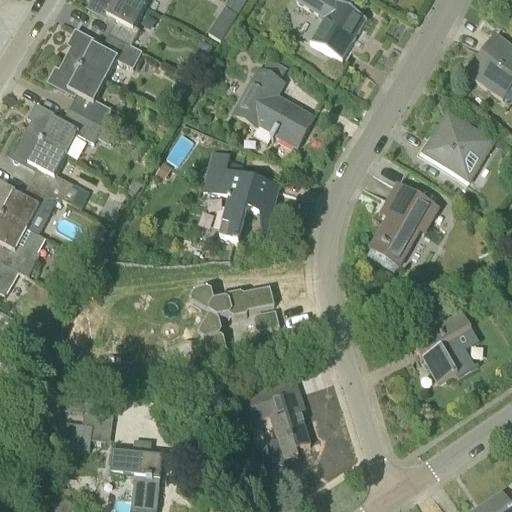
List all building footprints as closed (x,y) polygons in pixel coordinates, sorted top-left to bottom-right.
[(125,0),(98,0),(92,13),(116,25),(109,39),(130,50),(139,34),(135,32),(146,10),(125,0)] [(125,0),(146,10),(150,0),(125,0)] [(332,0),(297,0),(291,11),(316,25),(305,44),(342,65),(366,23),(334,5),(336,2),(332,0)] [(223,12),(206,39),(218,46),(235,20),(223,12)] [(77,40),(65,63),(106,85),(116,65),(133,74),(142,56),(130,50),(109,39),(102,53),(77,40)] [(511,52),(495,40),(468,81),(503,105),(511,93),(511,92),(511,52)] [(65,63),(52,87),(76,99),(70,113),(103,130),(111,114),(95,106),(106,85),(65,63)] [(258,71),(231,119),(258,135),(254,142),(266,149),(270,143),(273,145),(276,141),(297,153),(314,123),(278,102),(286,87),(258,71)] [(37,115),(26,137),(67,159),(77,140),(93,148),(103,130),(70,113),(63,127),(37,115)] [(433,143),(423,160),(471,188),(495,147),(453,122),(438,146),(433,143)] [(168,160),(180,167),(195,143),(183,135),(168,160)] [(26,137),(13,161),(37,174),(30,187),(52,198),(62,204),(65,205),(73,189),(60,183),(56,180),(67,159),(26,137)] [(212,156),(202,195),(228,203),(228,204),(229,205),(218,241),(237,246),(247,214),(259,217),(262,208),(273,211),(278,191),(226,177),(231,161),(212,156)] [(0,189),(0,218),(27,233),(37,214),(43,216),(49,220),(56,207),(59,209),(62,204),(52,198),(30,187),(23,201),(0,189)] [(370,254),(365,263),(393,279),(398,270),(401,272),(420,238),(426,239),(439,215),(398,191),(382,219),(389,224),(370,254)] [(0,218),(0,267),(19,277),(28,282),(37,263),(36,256),(44,242),(27,233),(0,218)] [(0,298),(5,301),(19,277),(0,267),(0,298)] [(194,297),(189,305),(200,312),(198,315),(201,326),(204,328),(198,340),(205,344),(190,347),(195,364),(204,362),(215,369),(218,378),(239,373),(236,361),(226,355),(219,325),(230,322),(234,324),(247,321),(249,317),(274,311),(270,293),(244,300),(241,298),(228,301),(226,304),(214,307),(211,296),(207,294),(194,297)] [(257,321),(254,326),(256,334),(261,338),(279,333),(275,316),(257,321)] [(463,319),(413,345),(422,362),(424,361),(439,389),(457,380),(459,382),(476,373),(458,342),(472,335),(463,319)] [(65,403),(86,406),(92,406),(95,386),(68,382),(56,380),(54,389),(67,392),(65,403)] [(296,384),(245,400),(254,427),(269,422),(276,444),(264,448),(266,455),(250,460),(257,484),(275,478),(273,473),(287,468),(285,463),(298,459),(297,454),(311,450),(301,416),(306,415),(296,384)] [(59,402),(57,414),(84,417),(86,406),(65,403),(59,402)] [(88,455),(91,431),(65,427),(61,451),(88,455)] [(112,456),(110,478),(134,481),(131,511),(156,511),(162,462),(150,461),(151,451),(134,449),(133,458),(112,456)] [(511,511),(501,498),(501,499),(504,504),(491,511),(511,511)]
